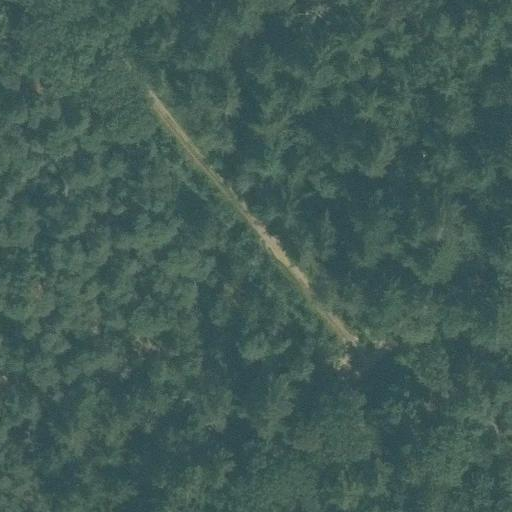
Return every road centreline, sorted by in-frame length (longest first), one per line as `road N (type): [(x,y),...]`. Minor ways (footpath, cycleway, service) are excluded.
road 1 (track): [(493,511),(78,0)]
road 2 (track): [(158,511),(511,191)]
road 3 (unknown): [(511,279),(248,511)]
